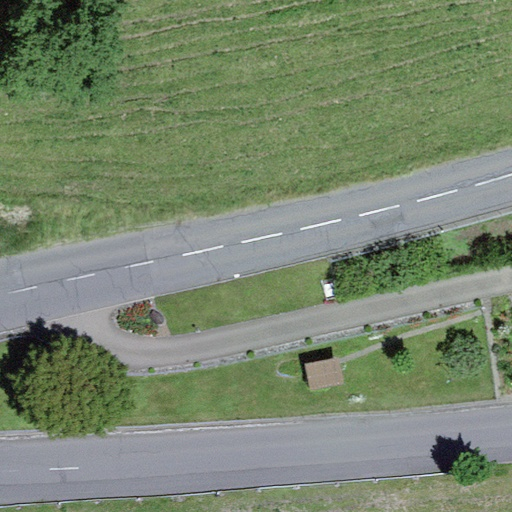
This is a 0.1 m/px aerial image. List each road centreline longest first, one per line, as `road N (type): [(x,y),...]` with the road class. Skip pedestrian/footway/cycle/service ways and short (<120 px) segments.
road 1 (secondary): [(0,295),(511,174)]
road 2 (secondary): [(511,435),(0,472)]
